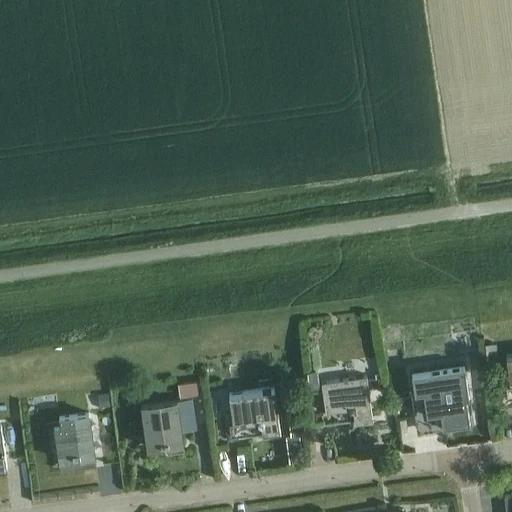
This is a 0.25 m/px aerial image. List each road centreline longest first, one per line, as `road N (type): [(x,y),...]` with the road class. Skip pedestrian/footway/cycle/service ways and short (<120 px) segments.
road 1 (unclassified): [(0,274),(511,203)]
road 2 (residential): [(79,511),(466,458)]
